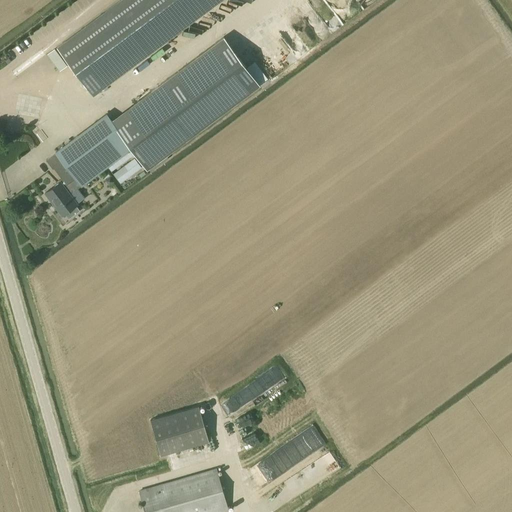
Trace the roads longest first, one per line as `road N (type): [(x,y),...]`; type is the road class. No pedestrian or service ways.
road 1 (unclassified): [(74,511),(0,249)]
road 2 (unknown): [(227,25),(100,100),(52,108),(0,96)]
road 3 (unknown): [(110,511),(116,490),(131,478),(222,450)]
road 4 (unknown): [(0,74),(102,0)]
